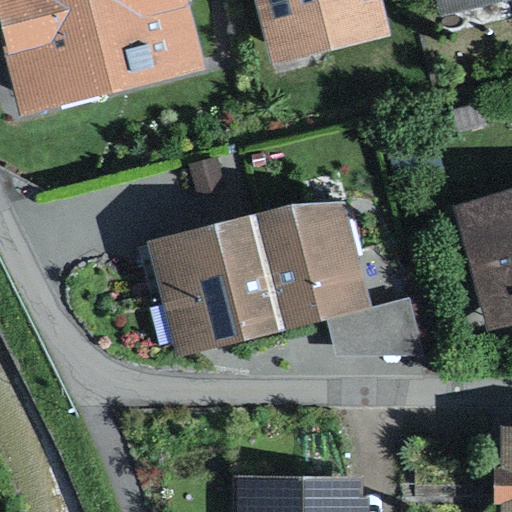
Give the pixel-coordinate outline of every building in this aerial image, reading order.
[(189,57),(174,0),(3,0),(29,98),(189,57)] [(375,26),(368,0),(267,0),(280,50),(375,26)] [(511,301),(511,205),(508,207),(510,217),(474,227),(496,306),(511,301)] [(289,222),(257,229),(280,318),(356,298),(336,219),(298,229),(289,222)] [(203,337),(280,318),(257,229),(143,259),(165,346),(203,337)] [(501,496),(501,442),(415,442),(415,497),(501,496)] [(254,486),(253,511),(351,511),(352,486),(254,486)]
